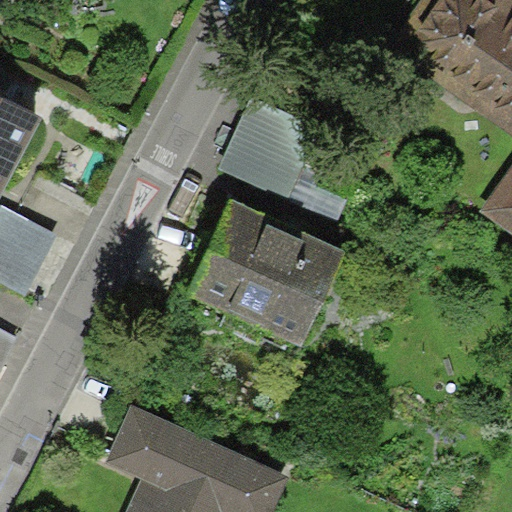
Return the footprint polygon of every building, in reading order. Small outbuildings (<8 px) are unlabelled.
[(511,0),(410,0),(377,47),(511,143),(464,209),(511,243),(511,0)] [(337,111),(259,76),(215,178),(333,230),(345,202),(305,184),(337,111)] [(0,192),(40,114),(0,94),(0,192)] [(339,249),(225,201),(183,299),(297,347),(339,249)] [(0,223),(0,282),(31,297),(58,242),(4,216),(0,223)] [(270,511),(286,478),(132,411),(108,466),(142,481),(129,511),(270,511)]
